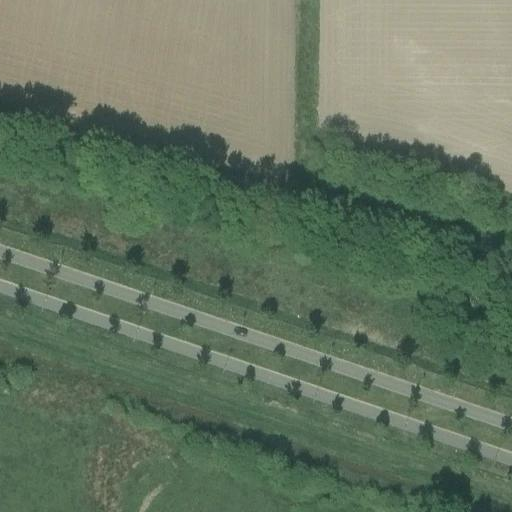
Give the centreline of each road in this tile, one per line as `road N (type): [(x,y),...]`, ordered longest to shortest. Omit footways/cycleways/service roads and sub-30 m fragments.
road 1 (tertiary): [(0,287),(511,461)]
road 2 (tertiary): [(511,426),(0,253)]
